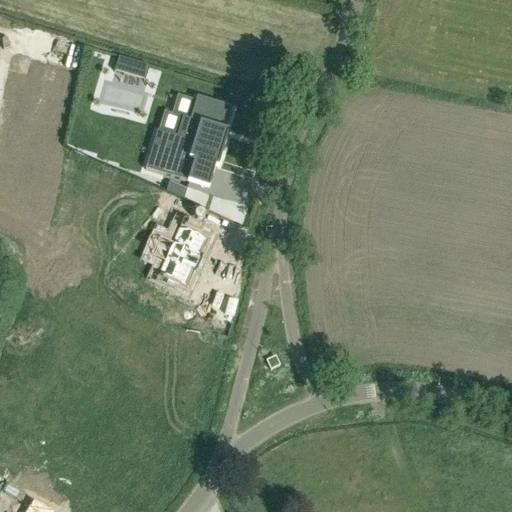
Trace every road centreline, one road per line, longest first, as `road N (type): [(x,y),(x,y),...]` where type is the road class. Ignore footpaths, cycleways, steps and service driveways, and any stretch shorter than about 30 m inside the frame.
road 1 (residential): [(282,218),(222,453)]
road 2 (unclassified): [(282,218),(358,0)]
road 3 (residential): [(322,404),(299,363),(282,218)]
road 4 (residential): [(511,412),(397,391),(322,404)]
